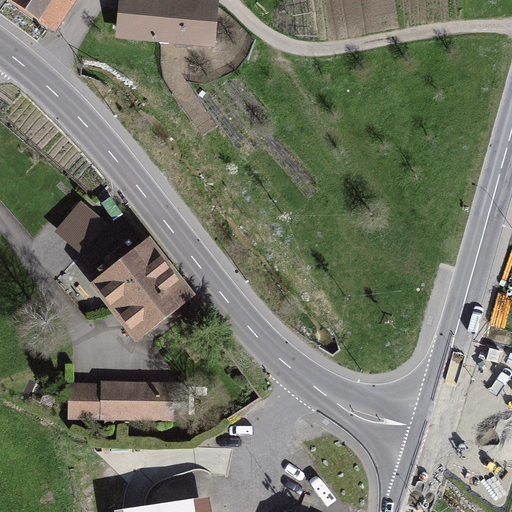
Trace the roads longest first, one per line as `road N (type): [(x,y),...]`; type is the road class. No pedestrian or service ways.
road 1 (tertiary): [(428,436),(348,410),(281,359),(48,76),(0,39)]
road 2 (tertiary): [(428,436),(511,130)]
road 3 (track): [(511,28),(343,50),(272,43),(227,0)]
road 4 (unknown): [(0,210),(126,384)]
